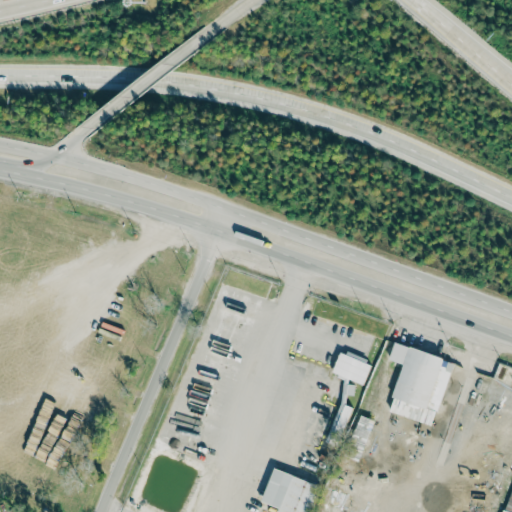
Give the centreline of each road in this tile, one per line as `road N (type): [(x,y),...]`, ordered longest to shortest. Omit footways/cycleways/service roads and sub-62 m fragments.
road 1 (motorway): [(0,80),(240,99),(405,148),(511,199)]
road 2 (secondary): [(30,174),(146,206),(511,335)]
road 3 (secondary): [(511,311),(183,194),(57,158)]
road 4 (residential): [(102,511),(224,208)]
road 5 (motorway): [(86,134),(198,41)]
road 6 (motorway): [(511,80),(415,0)]
